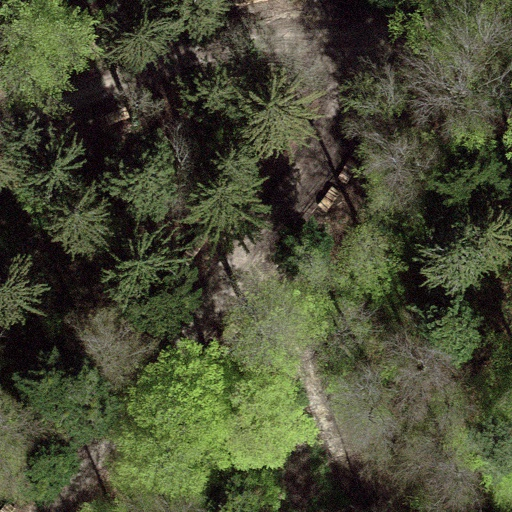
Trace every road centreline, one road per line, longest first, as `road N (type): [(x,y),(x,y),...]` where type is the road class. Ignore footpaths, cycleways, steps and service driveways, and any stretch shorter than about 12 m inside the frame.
road 1 (track): [(46,511),(435,31)]
road 2 (track): [(435,31),(298,32),(217,46),(0,125)]
